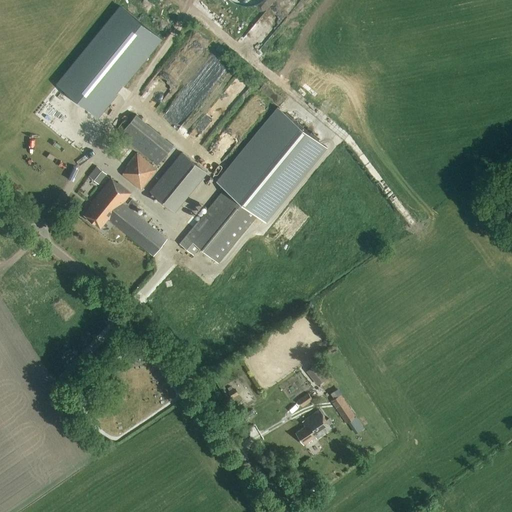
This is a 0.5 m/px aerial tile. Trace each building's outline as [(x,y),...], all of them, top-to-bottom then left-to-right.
[(121,7),(58,85),(97,116),(160,39),(121,7)] [(161,120),(176,129),(194,97),(192,96),(195,91),(181,84),(161,120)] [(216,181),(225,188),(257,215),(266,222),(327,147),(277,107),(216,181)] [(136,115),(119,136),(157,167),(174,146),(136,115)] [(220,136),(211,146),(221,155),(230,145),(220,136)] [(118,161),(121,163),(131,149),(128,147),(118,161)] [(128,168),(123,175),(140,189),(156,169),(137,153),(126,167),(128,168)] [(175,213),(207,174),(184,155),(152,194),(175,213)] [(88,176),(98,185),(106,175),(96,166),(88,176)] [(131,199),(126,206),(123,204),(131,194),(110,179),(90,204),(92,206),(84,216),(100,229),(108,219),(153,256),(166,239),(132,211),(138,205),(131,199)] [(225,188),(186,236),(180,244),(193,255),(199,247),(218,263),(257,215),(225,188)] [(252,260),(258,256),(253,251),(248,256),(252,260)] [(327,378),(315,364),(306,372),(317,386),(327,378)] [(336,389),(332,383),(327,386),(332,392),(336,389)] [(235,388),(228,393),(231,399),(239,394),(235,388)] [(297,401),(302,408),(312,401),(307,394),(297,401)] [(356,417),(339,395),(331,401),(336,408),(335,408),(347,424),(349,422),(356,417)] [(331,429),(322,416),(318,411),(305,420),(308,425),(295,433),(304,445),(315,438),(316,439),(331,429)] [(364,429),(356,417),(349,422),(347,424),(356,435),(364,429)]
